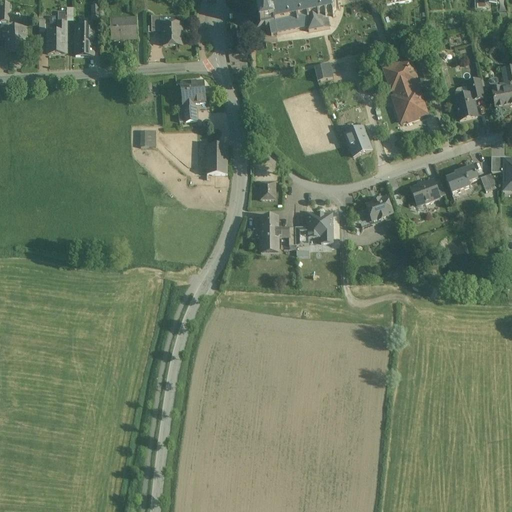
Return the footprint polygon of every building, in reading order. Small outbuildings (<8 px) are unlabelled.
[(267,0),(264,1),(264,5),(263,5),(264,13),(252,14),(253,19),(258,18),(259,28),(255,28),(255,32),(265,31),(266,36),(271,36),(271,38),(308,32),(308,35),(328,31),(326,18),(331,16),(333,18),(334,17),(332,15),(335,10),(338,11),(338,9),(335,8),(334,3),(337,1),(335,0),(333,2),(330,0),(319,0),(318,0),(317,0),(267,0)] [(488,6),(497,6),(496,0),(475,0),(476,9),(488,8),(488,6)] [(144,1),(132,1),(133,14),(145,13),(144,1)] [(9,6),(1,5),(0,23),(8,24),(9,6)] [(66,14),(58,14),(58,25),(66,25),(66,24),(66,22),(66,14)] [(160,18),(151,18),(151,34),(160,34),(160,18)] [(135,22),(110,24),(112,45),(137,43),(135,22)] [(56,31),(49,31),(48,33),(48,34),(47,34),(47,56),(66,56),(66,25),(58,25),(58,33),(56,31)] [(181,26),(162,26),(162,48),(180,47),(180,39),(181,39),(181,26)] [(94,28),(76,28),(76,58),(94,58),(94,28)] [(25,29),(6,30),(7,55),(26,54),(25,29)] [(410,62),(384,71),(391,92),(394,91),(396,98),(392,99),(401,125),(407,123),(407,124),(419,121),(418,119),(426,116),(418,90),(414,92),(411,85),(417,83),(410,62)] [(330,66),(314,70),(317,84),(333,80),(330,66)] [(508,88),(500,89),(497,88),(497,86),(498,84),(498,81),(496,80),(490,81),(489,82),(489,86),(491,87),(494,86),(495,88),(493,90),(493,92),(492,93),(496,110),(511,107),(511,83),(507,85),(508,88)] [(480,82),(466,85),(468,97),(472,96),(473,102),(485,99),(480,82)] [(204,84),(180,86),(182,108),(178,108),(179,124),(186,123),(185,114),(195,113),(195,106),(206,105),(205,99),(209,98),(208,90),(204,90),(204,84)] [(455,96),(467,94),(466,88),(454,90),(455,96)] [(468,97),(454,100),(460,123),(477,119),(473,102),(472,96),(468,97)] [(195,113),(185,114),(186,123),(186,124),(197,123),(196,113),(195,113)] [(352,159),(372,151),(363,129),(343,137),(352,159)] [(149,150),(149,133),(140,133),(140,150),(149,150)] [(227,147),(207,147),(206,177),(227,177),(227,147)] [(491,174),(505,174),(505,162),(505,159),(491,159),(491,174)] [(471,167),(453,175),(454,177),(445,181),(451,197),(469,190),(467,184),(476,180),(471,167)] [(495,185),(491,175),(486,178),(490,187),(495,185)] [(486,178),(480,180),(486,194),(491,192),(490,187),(486,178)] [(439,181),(433,184),(439,200),(445,197),(439,181)] [(433,183),(411,191),(418,208),(439,200),(433,184),(433,183)] [(275,185),(260,185),(261,202),(275,202),(275,185)] [(380,202),(372,205),(372,206),(366,208),(367,209),(372,223),(373,223),(379,221),(381,222),(385,221),(386,218),(392,216),(386,201),(380,203),(380,202)] [(367,209),(356,214),(362,230),(374,226),(373,223),(372,223),(367,209)] [(331,216),(308,217),(308,216),(307,217),(307,218),(308,230),(308,241),(321,241),(321,245),(321,247),(333,246),(333,245),(332,217),(333,217),(333,216),(332,216),(331,216)] [(278,219),(261,219),(261,226),(261,231),(260,232),(260,241),(278,241),(279,241),(279,240),(289,240),(289,230),(278,230),(278,219)] [(308,230),(295,230),(296,248),(309,248),(308,241),(308,230)] [(278,241),(260,241),(260,254),(279,253),(278,241)] [(404,264),(397,271),(401,276),(409,269),(404,264)]
